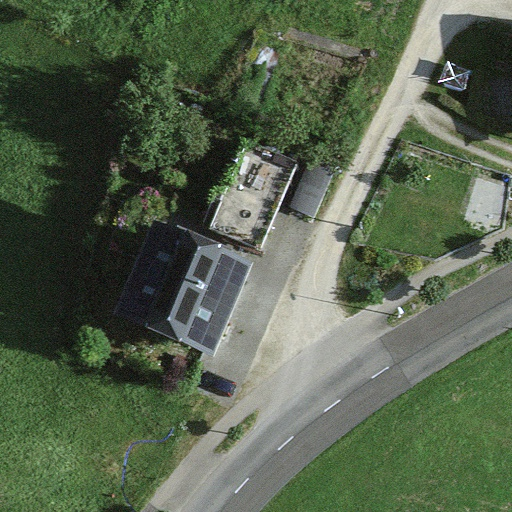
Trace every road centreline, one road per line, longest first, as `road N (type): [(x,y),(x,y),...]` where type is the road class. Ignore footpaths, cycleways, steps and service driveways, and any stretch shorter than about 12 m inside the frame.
road 1 (track): [(435,0),(321,271),(316,346),(332,399)]
road 2 (tertiary): [(219,511),(332,399),(511,293)]
road 3 (track): [(389,106),(511,159)]
